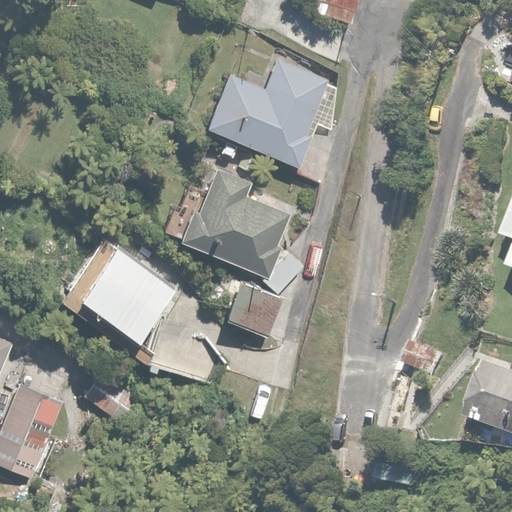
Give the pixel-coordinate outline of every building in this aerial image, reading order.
[(352,0),(307,0),(306,13),(349,20),(352,0)] [(0,70),(10,50),(0,45),(0,70)] [(225,71),(225,73),(202,127),(298,167),(316,124),(324,127),(342,86),(275,58),(263,87),(225,71)] [(172,242),(175,244),(260,276),(259,280),(274,292),(302,262),(282,247),(292,208),(250,190),(254,181),(213,164),(204,183),(187,175),(175,203),(170,201),(158,230),(174,237),(172,242)] [(73,297),(135,341),(157,311),(168,320),(181,303),(175,298),(108,249),(73,297)] [(221,281),(209,317),(263,335),(275,299),(221,281)] [(0,371),(13,339),(0,333),(0,371)] [(413,335),(400,361),(431,376),(443,350),(413,335)] [(467,428),(511,440),(511,372),(485,365),(467,428)] [(65,397),(18,377),(0,420),(0,462),(31,476),(65,397)]
